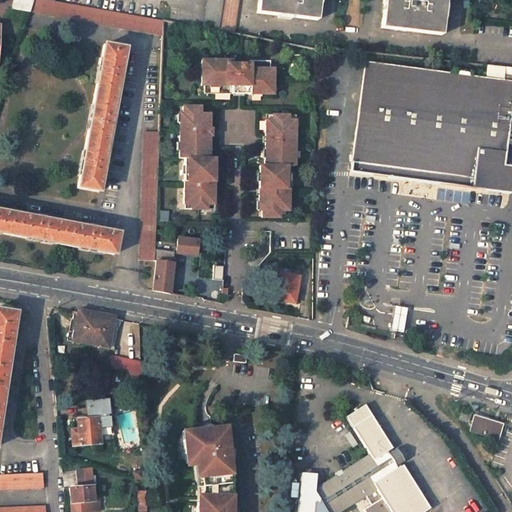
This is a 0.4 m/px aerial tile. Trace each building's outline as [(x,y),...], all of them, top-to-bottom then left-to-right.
[(33,0),(30,13),(162,36),(163,20),(54,0),(50,0),(33,0)] [(218,29),(221,0),(206,0),(203,27),(218,29)] [(233,33),(237,0),(221,0),(218,29),(233,33)] [(257,0),(256,13),(317,21),(318,0),(257,0)] [(384,0),(381,28),(442,36),(446,0),(384,0)] [(103,45),(76,189),(96,193),(124,49),(103,45)] [(231,92),(242,92),(242,95),(268,96),(269,88),(271,88),(272,71),(269,71),(269,64),(249,63),(249,65),(225,65),(225,62),(201,61),(201,86),(203,86),(203,94),(231,95),(231,92)] [(503,67),(487,65),(485,79),(365,63),(351,173),(509,192),(511,171),(511,167),(503,167),(511,92),(511,75),(502,75),(503,67)] [(210,205),(212,175),(208,175),(209,167),(212,167),(212,160),(206,160),(207,152),(204,152),(204,144),(207,144),(208,115),(199,115),(200,108),(182,107),(182,122),(179,122),(178,143),(181,143),(181,151),(178,150),(178,158),(183,158),(183,166),(185,166),(185,174),(182,174),(181,204),(188,204),(188,208),(203,209),(204,205),(210,205)] [(294,150),(295,121),(287,121),(288,117),(270,116),(270,121),(265,121),(265,149),(267,150),(267,157),(264,157),(264,165),(259,165),(259,172),(262,172),(262,180),(259,180),(259,204),(262,204),(262,217),(279,217),(279,210),(288,210),(288,181),(285,181),(285,173),(288,173),(288,165),(294,166),(294,158),(291,157),(291,150),(294,150)] [(158,133),(143,132),(139,261),(153,262),(153,249),(156,182),(157,157),(158,133)] [(0,212),(0,234),(112,256),(117,234),(0,212)] [(178,253),(197,257),(200,242),(181,239),(178,253)] [(157,260),(174,263),(176,253),(153,249),(153,262),(157,262),(157,260)] [(168,294),(174,263),(157,260),(157,262),(152,291),(168,294)] [(279,273),(274,299),(293,303),(298,276),(279,273)] [(406,308),(394,307),(390,330),(402,333),(406,308)] [(0,418),(15,312),(0,310),(0,418)] [(77,310),(71,341),(108,349),(114,317),(77,310)] [(246,355),(233,353),(232,362),(245,363),(246,355)] [(140,375),(140,363),(118,358),(117,370),(123,371),(138,374),(140,375)] [(138,374),(123,371),(122,380),(136,383),(138,374)] [(110,427),(107,400),(87,402),(89,419),(77,420),(78,429),(71,431),(72,447),(100,444),(98,428),(110,427)] [(364,405),(344,417),(369,456),(315,491),(320,499),(318,500),(307,484),(312,481),(310,477),(307,474),(306,474),(304,474),(302,475),(300,478),(300,479),(300,481),(306,490),(297,496),(295,511),(325,511),(327,510),(328,511),(344,511),(355,506),(357,509),(363,505),(361,502),(367,498),(372,507),(364,511),(427,511),(430,510),(401,464),(404,463),(405,455),(403,451),(396,450),(393,452),(364,405)] [(461,411),(458,420),(467,422),(470,414),(461,411)] [(469,431),(497,440),(501,424),(473,416),(469,431)] [(212,434),(211,428),(180,431),(181,453),(186,453),(187,462),(192,462),(198,462),(200,487),(200,501),(195,501),(194,511),(234,511),(234,509),(227,508),(227,501),(229,501),(230,484),(225,433),(212,434)] [(68,488),(70,511),(85,511),(98,511),(96,486),(94,466),(76,468),(78,488),(68,488)] [(0,490),(43,488),(42,473),(0,474),(0,490)] [(138,491),(139,511),(147,510),(146,490),(138,491)]
